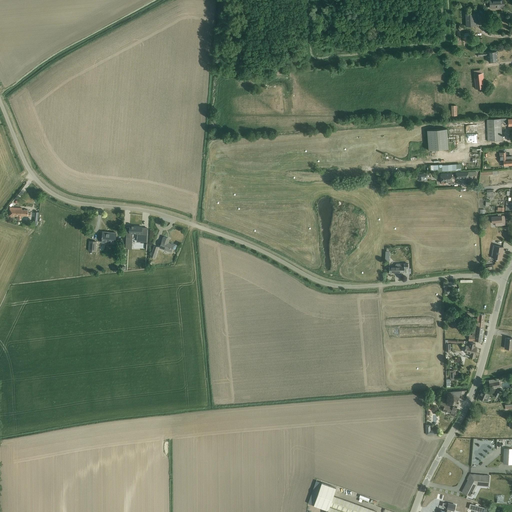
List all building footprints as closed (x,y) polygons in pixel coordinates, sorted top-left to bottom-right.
[(496,7),(504,6),(503,0),(492,0),(489,0),(489,4),(491,4),(491,9),(497,8),(496,7)] [(466,27),(478,26),(477,13),(465,14),(466,27)] [(488,62),(496,61),(496,51),(477,53),(478,56),(488,55),(488,62)] [(476,89),(484,88),(482,70),(474,71),(476,89)] [(508,126),(511,125),(511,120),(511,119),(508,119),(508,118),(504,118),(504,119),(486,120),(488,141),(502,140),(501,123),(508,123),(508,126)] [(448,140),(447,129),(443,129),(440,129),(430,130),(427,130),(427,135),(428,140),(428,150),(432,150),(442,149),(444,149),(448,149),(448,146),(448,140)] [(375,146),(375,161),(386,161),(386,157),(385,157),(385,145),(385,136),(381,136),(381,138),(376,138),(376,146),(375,146)] [(502,163),(502,167),(509,166),(509,165),(511,164),(511,161),(511,157),(505,157),(505,152),(499,153),(500,160),(503,160),(503,163),(502,163)] [(452,173),(441,174),(441,183),(452,182),(452,178),(453,178),(454,179),(456,179),(468,178),(468,172),(456,172),(456,176),(452,176),(452,173)] [(22,208),(10,208),(9,217),(14,217),(14,216),(17,216),(17,219),(22,220),(22,216),(31,216),(31,213),(28,213),(28,210),(22,210),(22,208)] [(502,222),(501,216),(501,214),(498,214),(498,216),(491,217),(492,223),(502,222)] [(127,224),(126,244),(132,245),(133,230),(138,230),(137,234),(145,234),(144,238),(147,238),(148,224),(143,224),(143,223),(130,222),(130,224),(127,224)] [(103,231),(102,242),(115,243),(116,233),(103,231)] [(162,240),(160,247),(171,251),(172,249),(174,250),(176,249),(177,247),(176,246),(173,245),(174,244),(169,242),(167,242),(168,238),(163,237),(162,240)] [(492,251),(494,252),(493,258),(491,258),(496,259),(497,259),(501,260),(501,259),(502,252),(503,252),(504,247),(493,245),(492,251)] [(389,272),(404,272),(404,268),(408,268),(408,263),(396,263),(394,266),(389,266),(389,272)] [(448,291),(448,288),(455,287),(454,281),(443,283),(445,294),(450,293),(449,291),(448,291)] [(474,322),(472,337),(470,337),(470,340),(481,341),(484,315),(479,314),(477,322),(474,322)] [(475,356),(478,347),(475,346),(475,344),(469,342),(468,347),(466,346),(464,352),(470,354),(469,357),(474,358),(475,356)] [(494,388),(500,386),(499,381),(489,383),(490,388),(491,388),(489,392),(482,389),(478,398),(487,402),(494,388)] [(442,399),(439,405),(443,407),(442,410),(444,410),(443,412),(450,414),(454,416),(456,410),(454,409),(454,408),(452,407),(451,407),(444,404),(445,401),(442,399)] [(430,425),(426,425),(426,435),(439,434),(438,430),(431,430),(430,425)] [(488,485),(489,476),(473,474),(473,475),(469,474),(466,479),(467,480),(462,492),(471,496),(477,484),(488,485)] [(376,511),(377,511),(347,501),(333,496),(336,488),(322,483),(314,505),(328,510),(327,511),(376,511)] [(449,511),(450,510),(454,511),(456,505),(448,503),(447,509),(446,511),(441,510),(440,511),(449,511)]
